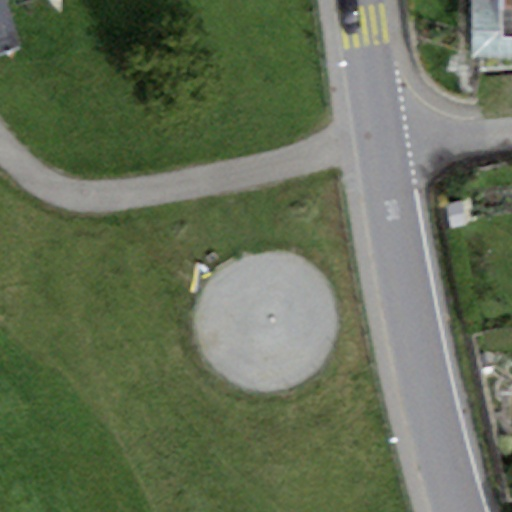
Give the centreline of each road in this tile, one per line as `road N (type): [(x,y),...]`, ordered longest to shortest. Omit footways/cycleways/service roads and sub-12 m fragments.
road 1 (tertiary): [(462,511),(442,451),(383,146)]
road 2 (tertiary): [(383,146),(362,0)]
road 3 (residential): [(511,132),(383,146)]
